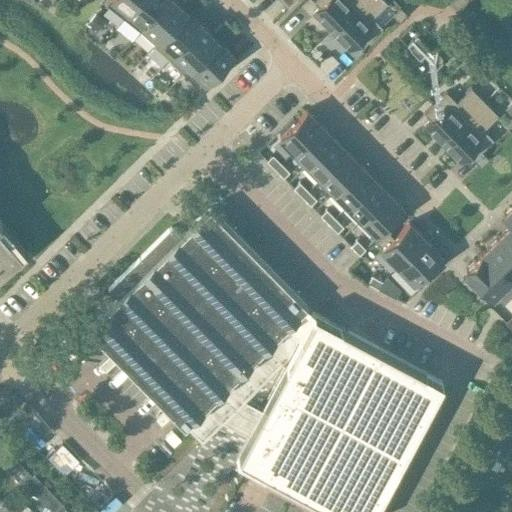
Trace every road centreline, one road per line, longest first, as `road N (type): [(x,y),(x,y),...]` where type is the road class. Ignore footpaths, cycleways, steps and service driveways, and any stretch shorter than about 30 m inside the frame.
road 1 (unclassified): [(201,153),(323,280),(466,354),(388,511)]
road 2 (residential): [(0,352),(201,153)]
road 3 (tertiary): [(155,511),(0,358)]
road 4 (residential): [(430,207),(288,63)]
road 5 (residential): [(201,153),(288,63)]
